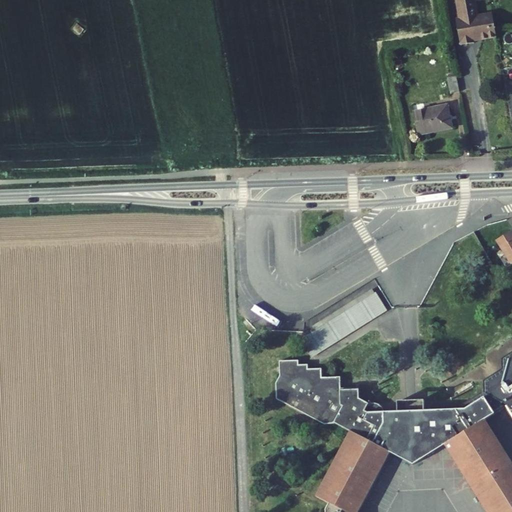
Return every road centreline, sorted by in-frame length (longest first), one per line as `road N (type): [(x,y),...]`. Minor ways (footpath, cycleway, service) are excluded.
road 1 (tertiary): [(81,194),(312,205),(511,192)]
road 2 (tertiary): [(511,175),(81,194)]
